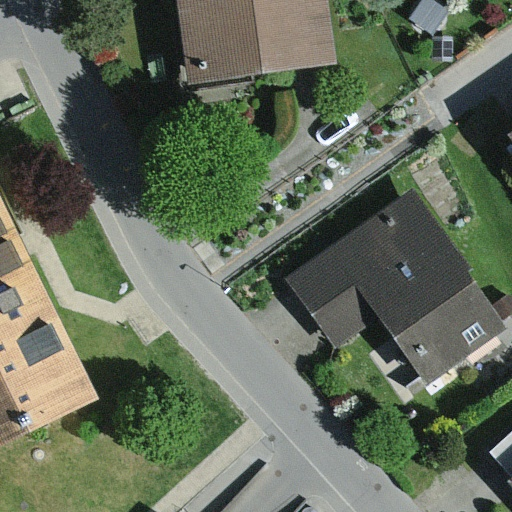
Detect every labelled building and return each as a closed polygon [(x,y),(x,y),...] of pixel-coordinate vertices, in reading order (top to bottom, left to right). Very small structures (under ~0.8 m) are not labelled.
[(166,0),(177,82),(324,64),(316,0),(166,0)] [(434,7),(418,16),(430,38),(446,28),(434,7)] [(511,118),(493,133),(511,157),(511,118)] [(366,318),(415,383),(496,329),(455,273),(458,264),(404,187),(276,279),(326,347),(366,318)] [(0,441),(86,400),(11,248),(0,224),(0,441)] [(511,418),(480,446),(500,470),(511,458),(511,418)] [(491,477),(511,500),(511,458),(500,470),(491,477)]
